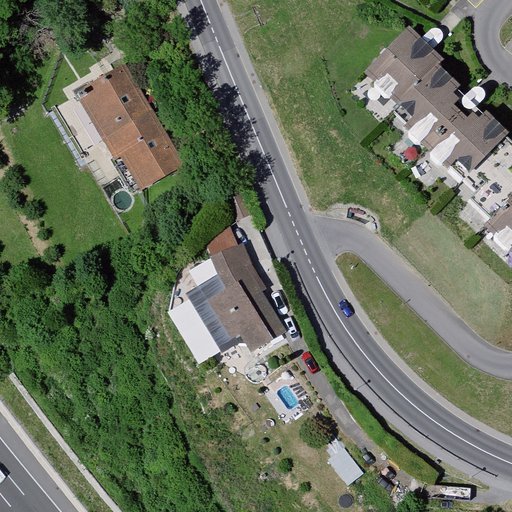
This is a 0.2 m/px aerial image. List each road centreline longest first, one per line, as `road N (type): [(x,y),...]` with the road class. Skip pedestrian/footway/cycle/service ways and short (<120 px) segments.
road 1 (tertiary): [(297,234),(321,293),(394,395),(434,429),(511,464)]
road 2 (residential): [(511,367),(489,364),(467,346),(367,244),(297,234)]
road 3 (tertiary): [(199,0),(297,234)]
